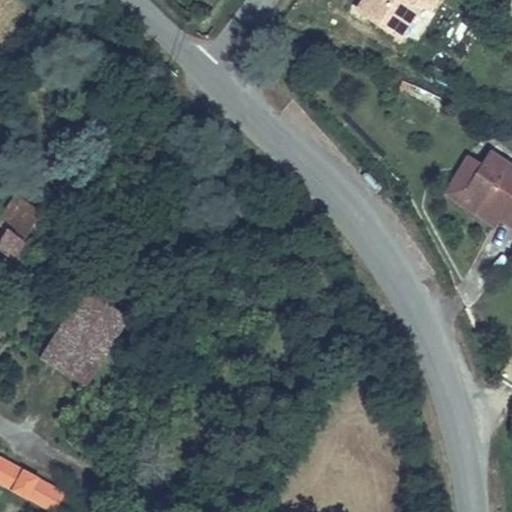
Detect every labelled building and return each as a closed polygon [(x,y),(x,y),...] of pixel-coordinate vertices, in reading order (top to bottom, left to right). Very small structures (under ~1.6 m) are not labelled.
[(443,0),(363,0),(353,16),(401,47),(422,12),(432,18),(443,0)] [(511,167),(496,158),(483,176),(459,216),(494,237),(501,230),(511,237),(511,167)] [(459,216),(483,176),(470,169),(444,207),(459,216)] [(0,270),(7,275),(42,213),(15,195),(0,217),(0,270)] [(138,291),(150,273),(137,265),(125,282),(138,291)] [(86,394),(129,325),(83,297),(39,365),(86,394)] [(0,482),(51,511),(56,511),(66,494),(0,456),(0,482)]
